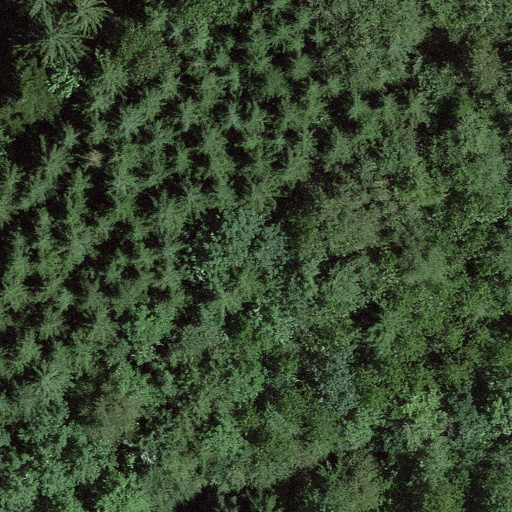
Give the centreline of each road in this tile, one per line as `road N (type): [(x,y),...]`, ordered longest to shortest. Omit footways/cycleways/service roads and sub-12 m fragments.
road 1 (track): [(121,511),(422,425),(511,419)]
road 2 (track): [(0,138),(76,62),(108,0)]
